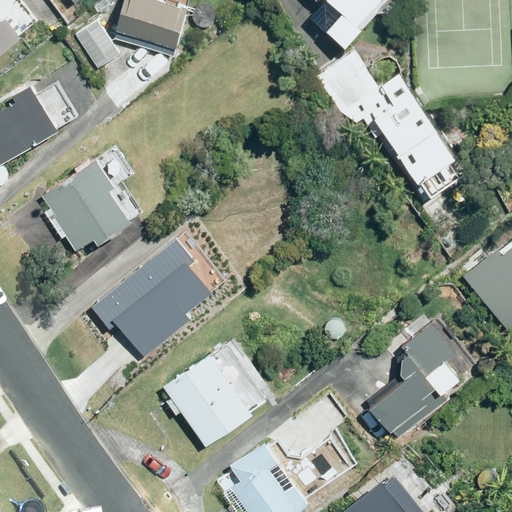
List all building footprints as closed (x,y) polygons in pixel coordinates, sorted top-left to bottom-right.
[(103,0),(95,6),(102,15),(111,8),(104,0),(103,0)] [(123,0),(117,26),(178,42),(189,0),(123,0)] [(324,0),(315,11),(350,42),(380,6),(392,5),(396,0),(324,0)] [(0,51),(24,33),(9,13),(5,16),(0,9),(0,51)] [(120,51),(98,17),(77,31),(100,64),(120,51)] [(381,81),(356,46),(319,73),(344,108),(359,116),(365,113),(378,131),(389,123),(435,189),(472,163),(461,148),(402,65),(381,81)] [(70,69),(62,75),(75,94),(84,89),(70,69)] [(19,97),(0,108),(0,162),(61,125),(59,124),(78,112),(58,79),(40,90),(33,79),(15,89),(19,97)] [(58,212),(52,217),(64,234),(67,232),(79,248),(98,234),(102,240),(134,216),(112,184),(118,179),(99,153),(92,158),(88,153),(75,162),(79,167),(43,192),(58,212)] [(511,241),(507,246),(503,241),(467,269),(511,323),(511,322),(511,241)] [(92,288),(104,306),(100,309),(112,325),(116,321),(131,342),(172,311),(134,258),(92,288)] [(405,368),(408,373),(373,402),(399,435),(450,394),(443,387),(474,362),(436,315),(405,341),(411,348),(406,352),(413,361),(405,368)] [(175,393),(170,397),(179,410),(183,407),(208,442),(257,408),(213,347),(166,380),(175,393)] [(233,483),(252,511),(301,511),(314,504),(268,437),(233,460),(244,477),(233,483)] [(385,474),(337,511),(434,511),(399,469),(389,478),(385,474)]
